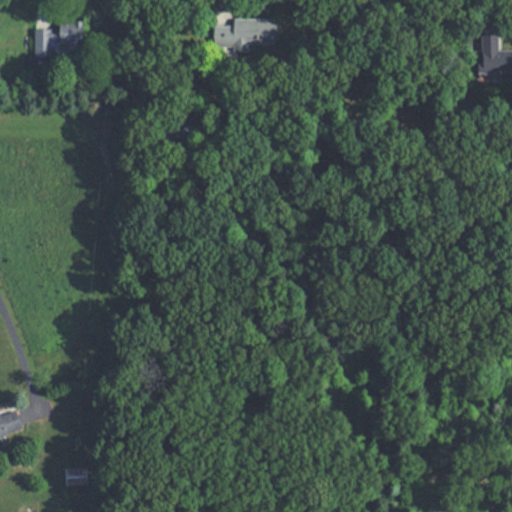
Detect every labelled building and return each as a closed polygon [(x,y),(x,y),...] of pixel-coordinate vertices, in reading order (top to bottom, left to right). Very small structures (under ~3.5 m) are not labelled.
[(210,23),(210,47),(240,47),(240,43),(268,43),(268,16),(226,16),(226,23),(210,23)] [(85,20),(57,20),(57,29),(35,28),(34,57),(52,57),(52,50),(85,50),(85,20)] [(511,49),(498,49),(498,34),(481,35),(482,72),(511,70),(511,49)] [(0,438),(23,431),(17,410),(0,414),(0,438)] [(84,483),(84,469),(68,468),(67,483),(84,483)]
